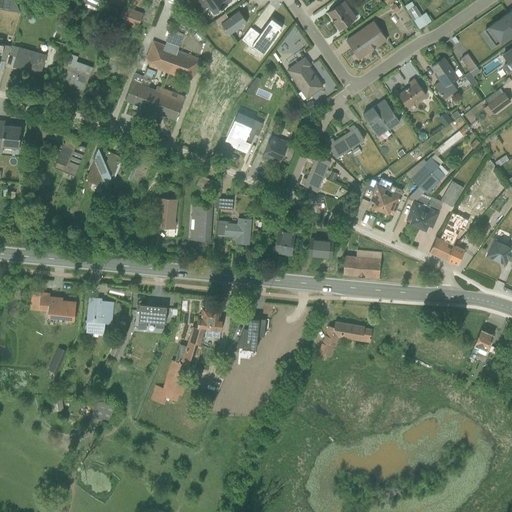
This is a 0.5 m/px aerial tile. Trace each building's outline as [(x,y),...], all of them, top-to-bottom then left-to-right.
[(0,0),(0,9),(19,13),(14,0),(0,0)] [(191,0),(191,1),(199,13),(209,6),(214,13),(228,4),(227,3),(231,0),(191,0)] [(412,23),(424,16),(420,10),(415,13),(406,0),(405,0),(400,4),(412,23)] [(384,5),(388,11),(394,7),(389,1),(384,5)] [(125,2),(120,16),(139,23),(144,8),(125,2)] [(355,20),(343,2),(327,12),(339,31),(355,20)] [(499,43),(511,33),(511,13),(509,10),(487,27),(499,43)] [(219,11),(209,18),(212,23),(222,15),(219,11)] [(246,23),(237,11),(220,23),(228,35),(246,23)] [(264,55),(282,27),(269,18),(258,35),(249,29),(242,40),(264,55)] [(386,40),(373,22),(346,41),(359,59),(386,40)] [(172,26),(166,40),(158,37),(158,38),(153,36),(146,53),(151,55),(149,62),(190,78),(200,52),(196,51),(201,37),(172,26)] [(0,43),(0,60),(6,62),(8,45),(0,43)] [(46,54),(10,44),(7,55),(13,57),(11,67),(40,75),(46,54)] [(511,64),(511,48),(502,56),(507,63),(509,61),(511,64)] [(213,62),(218,56),(212,51),(207,57),(213,62)] [(85,86),(93,62),(65,52),(56,76),(85,86)] [(272,63),(277,59),(271,52),(267,56),(272,63)] [(476,66),(467,53),(459,58),(468,71),(476,66)] [(444,58),(430,67),(443,88),(457,78),(444,58)] [(322,88),(302,59),(285,71),(305,100),(322,88)] [(138,78),(147,79),(149,69),(140,67),(138,78)] [(148,83),(135,78),(126,103),(139,107),(148,83)] [(201,79),(190,107),(204,112),(214,85),(201,79)] [(426,96),(415,79),(408,84),(410,87),(397,95),(406,110),(426,96)] [(139,107),(157,114),(166,90),(148,83),(139,107)] [(477,106),(482,114),(506,100),(497,86),(479,96),(483,103),(477,106)] [(184,97),(166,90),(157,114),(174,121),(184,97)] [(384,101),(362,116),(376,137),(398,122),(384,101)] [(434,151),(466,128),(451,108),(443,114),(447,119),(433,129),(440,138),(430,145),(434,151)] [(252,119),(237,112),(223,141),(244,151),(248,143),(242,141),(252,119)] [(0,148),(15,149),(17,122),(0,121),(0,148)] [(326,139),(335,155),(363,138),(353,123),(326,139)] [(258,154),(277,162),(286,142),(267,134),(258,154)] [(53,166),(75,175),(87,145),(65,136),(53,166)] [(111,184),(121,158),(109,153),(105,164),(98,149),(86,181),(104,188),(107,182),(111,184)] [(427,153),(420,160),(417,156),(401,170),(413,183),(435,162),(427,153)] [(499,153),(489,160),(492,165),(502,159),(499,153)] [(313,155),(311,154),(308,161),(311,162),(307,170),(322,177),(328,161),(314,154),(313,155)] [(378,155),(368,159),(371,168),(382,165),(378,155)] [(135,194),(143,163),(127,159),(120,190),(135,194)] [(165,180),(174,181),(177,163),(168,162),(165,180)] [(322,177),(307,170),(304,178),(300,177),(298,184),(301,185),(300,187),(315,193),(322,177)] [(441,195),(453,202),(463,184),(452,177),(441,195)] [(370,208),(380,212),(386,195),(382,193),(384,188),(375,185),(369,200),(373,202),(370,208)] [(386,195),(380,212),(391,216),(399,195),(398,194),(400,189),(389,186),(386,195)] [(507,200),(497,190),(486,202),(496,212),(507,200)] [(228,209),(229,195),(215,195),(214,208),(228,209)] [(175,235),(177,199),(152,197),(150,233),(175,235)] [(418,197),(417,201),(411,198),(404,216),(410,218),(408,223),(415,226),(426,201),(418,197)] [(433,203),(426,201),(415,226),(422,229),(424,224),(431,226),(438,209),(431,206),(433,203)] [(472,214),(476,209),(467,203),(463,208),(472,214)] [(212,205),(190,204),(188,239),(210,240),(212,205)] [(465,222),(469,216),(463,212),(459,217),(465,222)] [(451,244),(447,242),(459,219),(451,215),(439,239),(436,237),(429,252),(443,259),(451,244)] [(218,223),(217,237),(234,238),(233,245),(249,246),(251,219),(236,218),(235,225),(218,223)] [(275,228),(271,252),(289,255),(293,232),(275,228)] [(506,262),(509,257),(511,258),(511,235),(509,234),(508,236),(496,231),(486,253),(506,262)] [(310,236),(308,257),(332,260),(334,238),(310,236)] [(464,250),(451,244),(443,259),(457,265),(464,250)] [(357,250),(356,257),(344,256),(343,275),(379,278),(380,252),(357,250)] [(73,323),(75,302),(61,301),(61,298),(48,296),(48,294),(33,292),(32,310),(45,311),(44,321),(73,323)] [(100,299),(88,298),(85,331),(100,332),(101,323),(110,324),(112,303),(100,302),(100,299)] [(166,307),(135,305),(134,312),(137,312),(136,319),(156,321),(155,328),(164,329),(166,307)] [(198,313),(196,328),(191,327),(184,347),(179,345),(174,362),(171,361),(162,389),(155,386),(150,400),(162,404),(164,398),(175,402),(177,395),(181,396),(183,387),(189,388),(203,337),(220,338),(223,315),(218,315),(219,308),(205,307),(204,313),(198,313)] [(258,336),(263,336),(265,319),(245,317),(244,327),(235,347),(256,349),(258,336)] [(315,351),(328,358),(338,338),(369,343),(371,330),(363,328),(364,326),(334,321),(333,327),(328,326),(315,351)] [(481,330),(469,356),(475,358),(480,347),(485,350),(492,335),(481,330)] [(52,344),(43,368),(53,371),(62,347),(52,344)] [(370,349),(370,357),(378,358),(379,350),(370,349)] [(109,422),(114,407),(94,399),(91,415),(109,422)]
